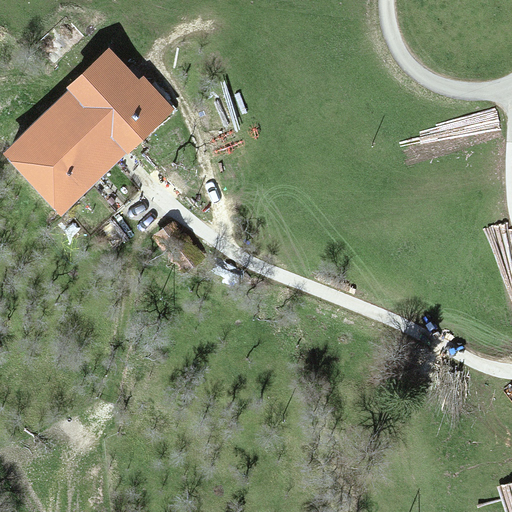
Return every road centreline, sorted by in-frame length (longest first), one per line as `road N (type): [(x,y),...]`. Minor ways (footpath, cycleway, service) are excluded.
road 1 (track): [(127,173),(234,255),(449,354),(511,374)]
road 2 (track): [(511,89),(447,94),(420,79),(400,55),(389,0)]
